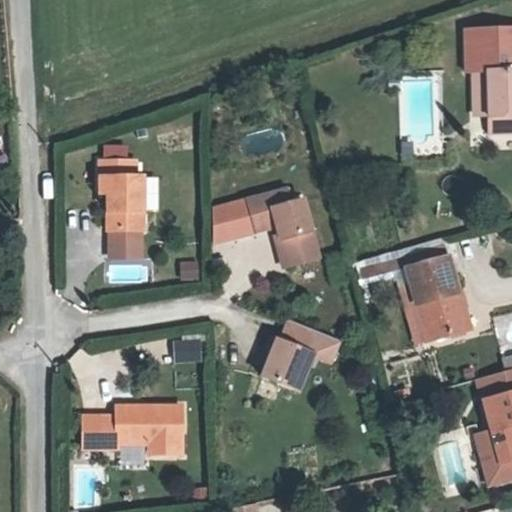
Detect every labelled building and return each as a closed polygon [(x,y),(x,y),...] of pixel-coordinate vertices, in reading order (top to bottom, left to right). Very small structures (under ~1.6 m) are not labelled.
[(480,71),(481,116),(481,134),(511,133),(511,30),(460,32),(461,72),(467,72),(480,71)] [(468,117),(481,116),(480,71),(467,72),(468,117)] [(99,159),(99,178),(105,178),(105,191),(105,228),(142,228),(142,176),(133,176),(133,159),(99,159)] [(413,190),(409,175),(385,180),(388,196),(413,190)] [(244,197),(251,228),(272,224),(283,263),(318,255),(301,196),(287,199),(283,185),(244,197)] [(409,279),(417,307),(428,304),(438,341),(475,330),(465,293),(457,295),(448,260),(445,260),(441,247),(405,258),(411,277),(409,279)] [(357,281),(397,275),(394,255),(353,262),(357,281)] [(428,304),(417,307),(427,344),(438,341),(428,304)] [(273,336),(267,351),(275,355),(270,366),(266,375),(301,391),(324,336),(291,322),(284,340),(273,336)] [(172,361),(198,360),(198,338),(172,338),(172,361)] [(275,355),(267,351),(262,362),(270,366),(275,355)] [(511,373),(479,382),(484,403),(511,396),(511,373)] [(511,396),(484,403),(492,438),(476,442),(489,490),(511,484),(511,396)] [(115,443),(146,443),(147,451),(179,451),(180,405),(114,404),(113,415),(99,415),(98,449),(115,448),(115,443)]
